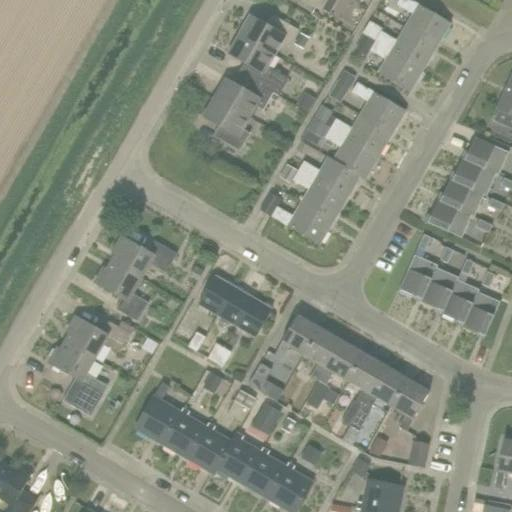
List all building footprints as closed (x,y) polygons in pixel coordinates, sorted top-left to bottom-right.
[(302,0),(328,14),(335,0),(302,0)] [(413,14),(405,28),(436,46),(451,23),(413,0),(413,1),(411,0),(399,0),(396,4),(413,14)] [(238,34),(274,54),(281,42),(288,46),(298,29),(276,17),(271,27),(250,15),(238,34)] [(397,41),(381,31),(383,28),(370,20),(362,33),(375,41),(423,69),(436,46),(405,28),(397,41)] [(302,48),(308,37),(300,33),(294,44),(302,48)] [(277,95),(287,77),(267,66),(274,54),(238,34),(228,53),(249,65),(243,75),(252,80),(264,88),(273,93),(277,95)] [(423,69),(375,41),(369,51),(386,61),(379,72),(410,91),(423,69)] [(340,103),(355,77),(343,70),(328,95),(340,103)] [(511,116),(511,74),(496,109),(511,116)] [(215,97),(249,117),(255,105),(263,110),(273,93),(264,88),(252,80),(246,90),(225,79),(215,97)] [(369,102),(361,115),(392,134),(405,110),(358,82),(352,92),(369,102)] [(297,104),(308,110),(312,102),(302,96),(297,104)] [(249,117),(215,97),(204,116),(224,128),(218,138),(239,150),(249,133),(242,129),(249,117)] [(325,124),(332,112),(321,105),(313,118),(325,124)] [(472,129),(480,116),(470,110),(463,124),(472,129)] [(331,128),(378,156),(392,134),(361,115),(353,128),(336,118),(331,128)] [(320,138),(327,127),(313,118),(306,129),(320,138)] [(333,160),(360,176),(365,179),(378,156),(331,128),(325,137),(341,147),(333,160)] [(474,137),(465,159),(496,173),(496,174),(498,175),(509,152),(474,137)] [(304,160),(298,170),(346,199),(360,176),(333,160),(328,157),(321,170),(304,160)] [(484,194),(484,195),(486,196),(496,174),(496,173),(465,159),(462,158),(453,180),(484,194)] [(297,169),(286,163),(279,176),(289,182),(297,169)] [(301,203),(333,222),(346,199),(298,170),(292,180),(309,190),(301,203)] [(499,186),(511,190),(511,181),(503,177),(499,186)] [(474,217),(484,195),(484,194),(453,180),(450,178),(440,200),(472,214),(471,216),(474,217)] [(280,199),(270,192),(259,210),(270,216),(280,199)] [(487,207),(500,212),(503,203),(491,198),(487,207)] [(462,238),(471,216),(472,214),(440,200),(438,199),(427,222),(462,238)] [(333,222),(301,203),(293,216),(277,207),(271,216),(319,245),(333,222)] [(475,227),(487,232),(491,224),(478,219),(475,227)] [(417,246),(424,250),(430,238),(423,234),(417,246)] [(112,261),(142,278),(151,263),(167,273),(177,255),(156,242),(149,253),(122,237),(113,252),(116,254),(112,261)] [(439,260),(446,263),(452,251),(445,247),(439,260)] [(435,267),(436,267),(437,265),(414,255),(399,289),(421,299),(435,267)] [(473,262),(466,259),(460,272),(468,275),(473,262)] [(142,278),(112,261),(107,269),(103,267),(94,282),(122,298),(116,309),(138,322),(149,303),(133,293),(142,278)] [(188,276),(196,281),(203,270),(195,266),(188,276)] [(456,279),(457,280),(458,277),(436,267),(435,267),(421,299),(420,301),(442,311),(456,279)] [(481,284),(488,287),(494,275),(487,271),(481,284)] [(198,303),(217,315),(233,287),(214,276),(198,303)] [(477,291),(478,292),(479,289),(457,280),(456,279),(442,311),(441,313),(463,323),(477,291)] [(233,287),(217,315),(237,326),(252,298),(233,287)] [(477,291),(463,323),(462,326),(485,336),(500,302),(478,292),(477,291)] [(272,309),(252,298),(237,326),(256,337),(272,309)] [(66,340),(96,357),(104,343),(120,352),(131,333),(109,320),(103,331),(75,315),(66,331),(70,334),(66,340)] [(289,347),(303,355),(319,328),(297,315),(274,355),(282,359),(289,347)] [(341,340),(319,328),(303,355),(318,364),(311,376),(318,380),(341,340)] [(204,336),(196,332),(188,347),(196,352),(204,336)] [(66,340),(61,349),(57,347),(48,362),(74,378),(62,398),(90,414),(101,395),(96,393),(102,381),(87,372),(96,357),(66,340)] [(363,353),(341,340),(318,380),(326,384),(333,372),(347,380),(363,353)] [(207,358),(221,366),(230,352),(216,344),(207,358)] [(355,401),(362,405),(385,365),(363,353),(347,380),(362,389),(355,401)] [(391,406),(407,378),(385,365),(362,405),(367,408),(370,409),(377,397),(391,406)] [(213,394),(222,379),(210,372),(202,387),(213,394)] [(253,374),(247,384),(275,400),(281,390),(253,374)] [(430,390),(407,378),(391,406),(406,414),(399,426),(407,430),(430,390)] [(312,392),(319,396),(326,384),(318,380),(312,392)] [(180,412),(179,412),(159,400),(167,386),(162,383),(154,397),(153,397),(135,429),(161,444),(180,412)] [(233,400),(249,409),(255,399),(239,390),(233,400)] [(355,401),(343,421),(351,425),(362,405),(355,401)] [(267,436),(280,413),(263,403),(251,426),(267,436)] [(362,405),(351,425),(358,430),(370,409),(367,408),(362,405)] [(181,408),(179,412),(180,412),(161,444),(187,459),(206,427),(205,427),(185,416),(187,412),(181,408)] [(280,427),(288,432),(295,422),(287,417),(280,427)] [(206,427),(187,459),(214,474),(217,469),(232,442),(212,430),(214,427),(207,423),(205,427),(206,427)] [(261,452),(259,451),(241,440),(243,436),(237,433),(232,442),(217,469),(242,484),(261,452)] [(375,437),(368,450),(378,456),(385,443),(375,437)] [(511,474),(511,441),(503,439),(493,485),(502,487),(505,473),(511,474)] [(408,464),(424,468),(428,444),(413,441),(408,464)] [(320,452),(308,445),(301,457),(312,464),(314,465),(322,453),(320,452)] [(261,448),(259,451),(261,452),(242,484),(268,499),(286,467),(285,467),(266,455),(268,451),(261,448)] [(367,465),(356,459),(349,471),(360,477),(367,465)] [(22,462),(17,470),(0,460),(0,498),(9,504),(5,511),(7,511),(30,511),(38,499),(23,490),(33,469),(22,462)] [(288,463),(285,467),(286,467),(268,499),(291,511),(294,511),(312,482),(291,470),(293,466),(288,463)] [(357,509),(361,510),(372,511),(397,511),(403,487),(367,480),(362,501),(359,501),(357,509)] [(509,511),(510,505),(499,503),(497,511),(509,511)]
